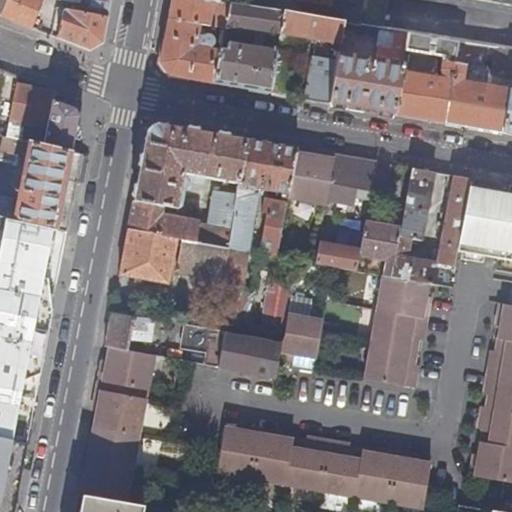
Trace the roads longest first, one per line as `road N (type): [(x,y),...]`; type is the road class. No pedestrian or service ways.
road 1 (residential): [(494,156),(446,440),(228,400)]
road 2 (residential): [(43,511),(121,91)]
road 3 (residential): [(121,91),(494,156)]
road 4 (residential): [(0,45),(121,91)]
